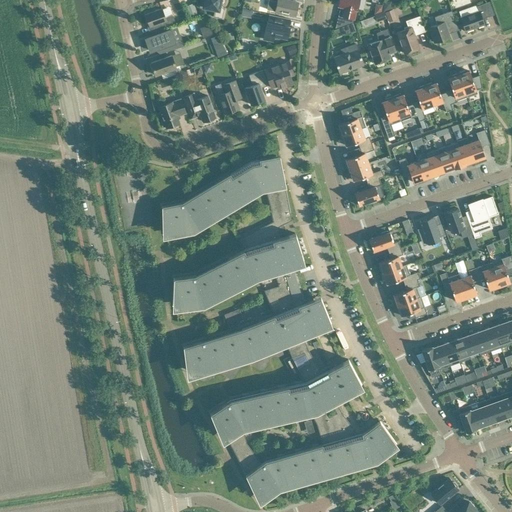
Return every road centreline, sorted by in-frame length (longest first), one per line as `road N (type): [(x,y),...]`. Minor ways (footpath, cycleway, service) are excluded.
road 1 (tertiary): [(151,509),(71,109)]
road 2 (residential): [(138,96),(149,138),(168,150),(313,103)]
road 3 (residential): [(313,103),(500,39)]
road 4 (residential): [(345,230),(511,172)]
road 5 (residential): [(460,455),(314,507)]
road 6 (residential): [(392,342),(460,455)]
road 7 (residential): [(313,103),(345,230)]
road 8 (residential): [(511,299),(392,342)]
road 9 (residential): [(345,230),(392,342)]
